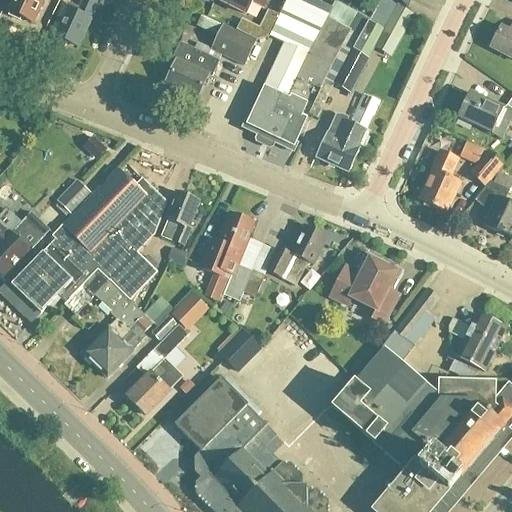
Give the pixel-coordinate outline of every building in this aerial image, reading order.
[(13,0),(8,11),(10,12),(9,15),(20,20),(21,18),(32,23),(43,0),(13,0)] [(53,36),(56,38),(55,42),(65,46),(68,43),(78,48),(100,1),(98,0),(84,0),(80,10),(69,5),(67,9),(66,8),(53,36)] [(215,0),(247,16),(253,3),(264,9),(268,0),(206,0),(213,3),(214,0),(215,0)] [(350,30),(325,18),(330,9),(310,0),(288,0),(271,38),(286,45),(247,127),(250,128),(269,87),(284,94),(298,101),(312,108),(325,80),(334,63),(350,30)] [(384,0),(380,0),(369,23),(387,32),(400,8),(384,0)] [(368,60),(384,31),(357,18),(358,15),(335,2),(331,10),(330,9),(325,18),(350,30),(334,63),(325,80),(351,94),(369,60),(368,60)] [(244,67),(255,42),(224,27),(219,38),(212,52),(244,67)] [(511,28),(510,32),(502,27),(491,48),(511,59),(511,28)] [(209,76),(212,78),(219,63),(181,44),(173,60),(177,62),(164,88),(195,103),(209,76)] [(250,128),(264,135),(284,94),(269,87),(250,128)] [(264,135),(278,142),(298,101),(284,94),(264,135)] [(458,119),(492,136),(499,120),(510,125),(511,119),(511,101),(507,107),(504,110),(470,94),(458,119)] [(373,126),(384,102),(375,98),(364,122),(373,126)] [(293,149),(312,108),(298,101),(278,142),(293,149)] [(349,173),(359,148),(358,148),(359,145),(362,147),(367,136),(364,134),(366,131),(345,122),(346,120),(340,118),(336,118),(328,135),(326,134),(316,159),(349,173)] [(472,143),(464,158),(479,165),(487,151),(472,143)] [(445,212),(459,182),(450,177),(458,160),(441,152),(426,184),(429,185),(422,201),(445,212)] [(491,152),(472,175),(485,186),(504,163),(491,152)] [(129,303),(130,302),(158,273),(137,253),(154,236),(167,203),(142,180),(135,187),(118,171),(64,227),(63,227),(53,238),(57,241),(12,287),(41,315),(59,297),(66,304),(80,289),(96,272),(129,303)] [(494,184),(510,191),(511,187),(511,178),(499,173),(494,184)] [(72,217),(91,197),(77,183),(57,203),(72,217)] [(508,237),(511,227),(511,204),(505,202),(510,192),(490,183),(475,202),(490,213),(484,226),(508,237)] [(191,230),(189,229),(200,202),(176,193),(165,221),(168,222),(162,239),(184,247),(191,230)] [(10,234),(9,235),(0,226),(0,273),(5,278),(31,252),(51,231),(32,213),(11,235),(10,234)] [(241,301),(244,292),(253,270),(242,265),(251,242),(248,241),(248,239),(254,224),(230,214),(218,243),(212,241),(201,270),(214,275),(224,279),(226,274),(232,276),(225,295),(241,301)] [(313,267),(314,265),(327,239),(304,227),(290,255),(279,249),(267,270),(297,285),(308,264),(313,267)] [(182,265),(186,253),(171,248),(167,260),(182,265)] [(397,273),(370,260),(362,275),(346,268),(331,299),(348,307),(351,299),(377,312),(373,319),(385,326),(400,296),(388,291),(397,273)] [(253,270),(244,292),(257,297),(266,275),(253,270)] [(145,316),(130,302),(129,303),(96,272),(80,289),(91,300),(96,295),(115,314),(113,316),(119,321),(111,330),(109,328),(82,355),(94,366),(145,316)] [(384,348),(403,363),(436,319),(428,313),(440,298),(429,289),(384,348)] [(185,329),(192,322),(206,308),(194,297),(180,311),(174,318),(185,329)] [(487,372),(508,329),(478,315),(457,358),(487,372)] [(143,335),(153,324),(145,316),(94,366),(108,380),(134,353),(133,352),(142,343),(141,343),(146,338),(143,335)] [(169,316),(152,333),(159,341),(177,324),(169,316)] [(164,359),(189,335),(179,325),(154,349),(164,359)] [(221,356),(238,372),(261,350),(244,333),(221,356)] [(373,511),(430,511),(497,434),(478,418),(484,411),(475,403),(441,402),(385,352),(335,411),(401,467),(399,469),(405,475),(373,511)] [(170,391),(183,378),(165,359),(152,372),(150,373),(126,397),(146,417),(171,391),(170,391)] [(222,379),(174,428),(202,454),(196,460),(196,473),(202,479),(209,472),(215,478),(224,469),(255,439),(268,426),(249,408),(250,407),(222,379)] [(511,386),(508,383),(484,411),(478,418),(497,434),(502,438),(511,426),(511,386)] [(270,389),(252,406),(278,433),(296,416),(270,389)] [(196,485),(196,496),(212,511),(328,511),(329,501),(317,489),(307,489),(307,486),(304,486),(303,475),(291,463),(284,463),(281,466),(265,449),(255,439),(224,469),(215,478),(209,472),(202,479),(196,485)]
